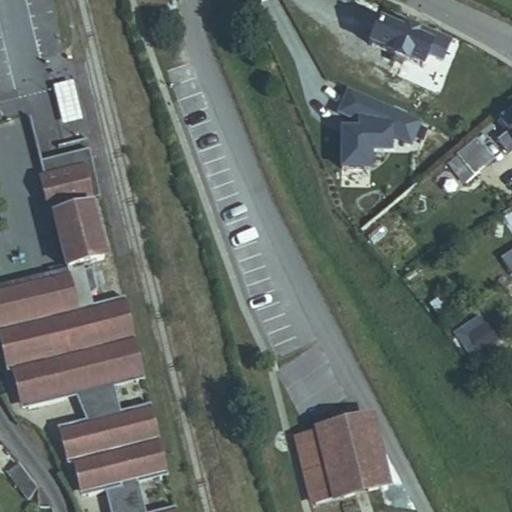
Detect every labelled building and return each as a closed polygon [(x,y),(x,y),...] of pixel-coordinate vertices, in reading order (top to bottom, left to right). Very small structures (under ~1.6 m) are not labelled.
[(423,63),(440,70),(449,48),(386,23),(382,34),(397,40),(398,35),(421,44),(419,48),(428,52),(423,63)] [(419,74),(423,63),(428,52),(419,48),(421,44),(398,35),(397,40),(382,34),(372,30),(363,52),(419,74)] [(75,80),(55,82),(58,121),(79,119),(75,80)] [(420,122),(349,90),(339,114),(359,122),(359,132),(341,132),(341,171),(370,172),(370,152),(389,152),(390,133),(396,133),(396,140),(412,140),(420,122)] [(511,109),(491,126),(503,141),(511,134),(511,109)] [(511,156),(511,134),(503,141),(490,152),(494,157),(498,154),(505,162),(511,156)] [(89,147),(40,158),(44,171),(38,173),(47,209),(51,209),(66,266),(0,283),(0,343),(7,370),(11,369),(21,407),(76,394),(86,419),(57,425),(67,462),(73,461),(81,495),(105,490),(110,511),(176,511),(175,505),(149,511),(145,511),(138,481),(167,474),(150,402),(120,410),(114,385),(143,377),(123,295),(92,302),(90,292),(96,287),(91,267),(84,268),(83,266),(106,259),(94,196),(100,195),(89,147)] [(455,162),(463,173),(480,160),(471,149),(455,162)] [(361,232),(420,181),(398,156),(339,207),(361,232)] [(442,172),(457,191),(486,168),(480,160),(463,173),(455,162),(442,172)] [(479,314),(454,330),(471,357),(496,340),(479,314)] [(310,504),(394,486),(375,409),(314,424),(315,428),(294,435),(310,504)] [(0,482),(16,507),(25,493),(10,470),(0,476),(0,482)]
